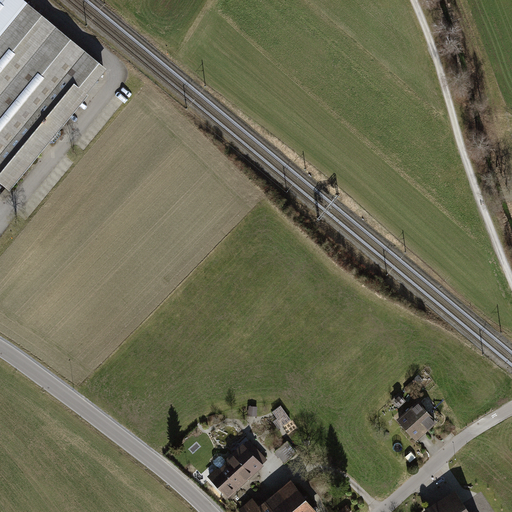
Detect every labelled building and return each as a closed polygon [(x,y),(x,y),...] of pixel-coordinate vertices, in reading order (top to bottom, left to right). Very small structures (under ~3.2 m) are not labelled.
[(0,0),(0,182),(8,189),(106,72),(20,0),(0,0)] [(397,418),(417,441),(437,424),(417,401),(397,418)] [(283,405),(272,413),(281,427),(292,420),(283,405)] [(243,444),(209,477),(227,496),(262,464),(243,444)] [(239,511),(313,511),(287,482),(259,506),(253,499),(239,511)] [(468,511),(454,490),(420,511),(468,511)] [(492,501),(499,511),(511,511),(511,505),(504,494),(492,501)]
